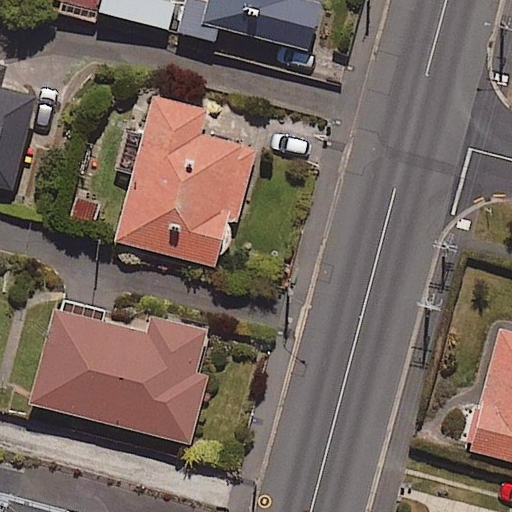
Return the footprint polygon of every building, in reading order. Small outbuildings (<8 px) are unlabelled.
[(52,0),(94,11),(97,0),(52,0)] [(163,0),(101,0),(97,16),(170,35),(178,4),(163,0)] [(293,0),(206,0),(205,6),(185,1),(176,35),(214,44),(217,32),(308,56),(321,8),(293,1),(293,0)] [(0,84),(4,70),(0,69),(0,190),(11,194),(34,99),(0,90),(0,84)] [(203,117),(152,103),(114,245),(216,272),(228,225),(239,228),(259,153),(198,137),(203,117)] [(145,335),(52,312),(29,406),(190,446),(207,378),(196,375),(207,332),(150,318),(145,335)] [(511,336),(499,334),(470,454),(511,463),(511,336)] [(40,511),(8,503),(5,511),(40,511)]
